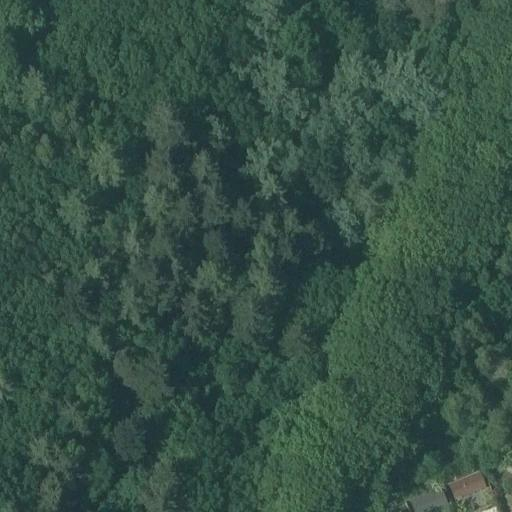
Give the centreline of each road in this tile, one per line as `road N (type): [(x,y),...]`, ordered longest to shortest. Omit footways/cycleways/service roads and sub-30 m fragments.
road 1 (track): [(511,67),(309,511)]
road 2 (track): [(370,0),(511,53)]
